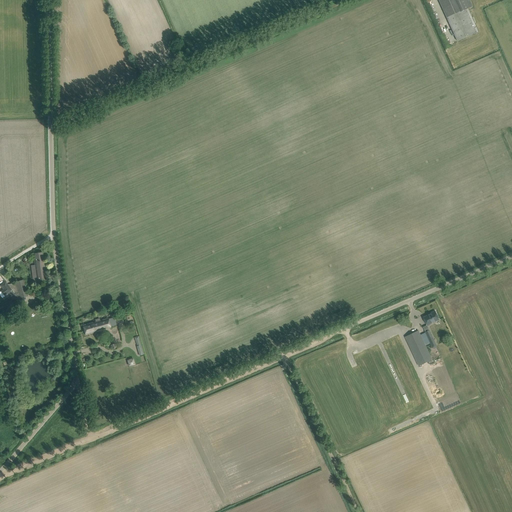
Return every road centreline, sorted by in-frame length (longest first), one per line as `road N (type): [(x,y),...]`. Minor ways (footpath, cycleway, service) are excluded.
road 1 (unclassified): [(0,470),(74,375),(52,199),(47,0)]
road 2 (track): [(345,0),(50,126)]
road 3 (unclassified): [(294,350),(511,257)]
road 4 (track): [(86,438),(284,354)]
road 5 (track): [(284,354),(358,511)]
